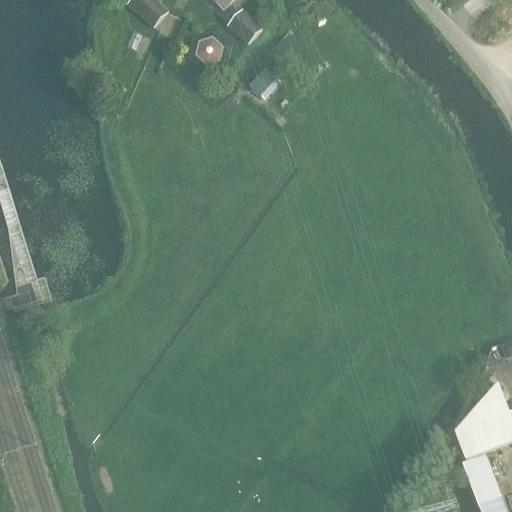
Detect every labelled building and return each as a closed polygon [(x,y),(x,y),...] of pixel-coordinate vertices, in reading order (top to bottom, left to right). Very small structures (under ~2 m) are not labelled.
[(136,0),(129,8),(155,31),(168,16),(150,0),(136,0)] [(209,0),(224,13),(236,0),(209,0)] [(243,14),(229,29),(249,47),(263,32),(243,14)] [(225,62),(223,41),(201,43),(203,64),(225,62)] [(267,102),(283,85),(269,71),(252,88),(267,102)] [(508,359),(511,358),(511,342),(503,346),(508,359)] [(455,438),(466,466),(511,449),(511,422),(498,387),(455,438)] [(469,484),(479,511),(507,511),(488,462),(467,469),(472,483),(469,484)]
